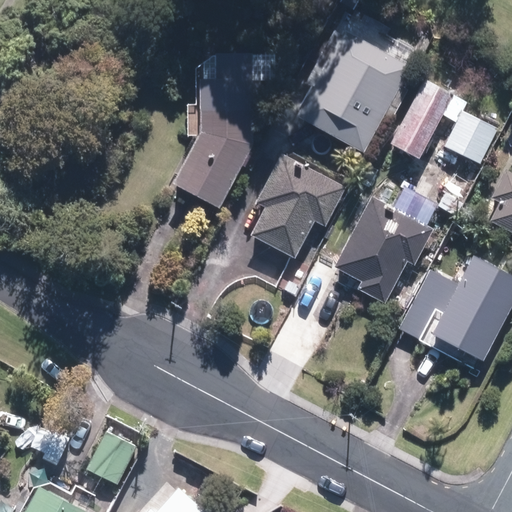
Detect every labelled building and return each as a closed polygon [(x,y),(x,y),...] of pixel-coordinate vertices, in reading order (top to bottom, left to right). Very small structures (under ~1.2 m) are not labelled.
[(346,31),(360,2),(356,0),(338,0),(327,22),(346,31)] [(406,67),(340,31),(294,114),(360,150),(406,67)] [(197,132),(168,183),(213,208),(248,145),(247,79),(247,61),(213,61),(213,80),(196,80),(197,132)] [(449,96),(422,81),(386,145),(413,160),(449,96)] [(493,131),(459,114),(443,146),(477,162),(493,131)] [(341,190),(278,156),(254,200),(262,205),(247,233),(289,255),(309,219),(321,225),(341,190)] [(511,177),(505,174),(495,194),(503,198),(491,222),(511,232),(511,177)] [(426,232),(367,200),(331,265),(361,282),(358,288),(380,300),(402,259),(409,263),(426,232)] [(475,367),(511,294),(511,279),(467,256),(452,284),(428,272),(399,328),(475,367)] [(115,487),(137,443),(104,426),(82,470),(115,487)] [(154,508),(148,503),(139,511),(210,511),(177,483),(154,508)] [(78,511),(34,488),(20,511),(78,511)]
